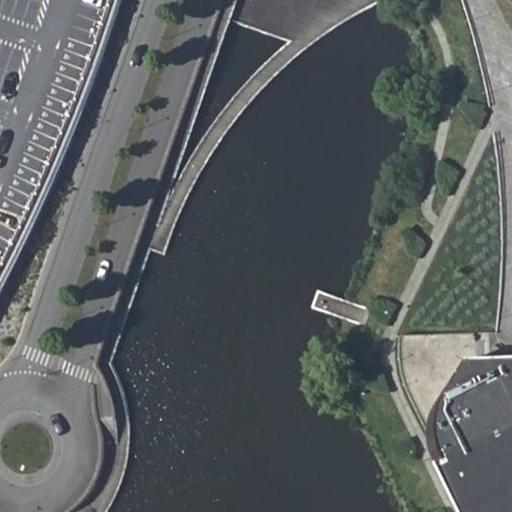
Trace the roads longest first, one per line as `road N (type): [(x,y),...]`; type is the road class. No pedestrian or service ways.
road 1 (residential): [(56,416),(207,0)]
road 2 (residential): [(160,0),(36,355),(10,405)]
